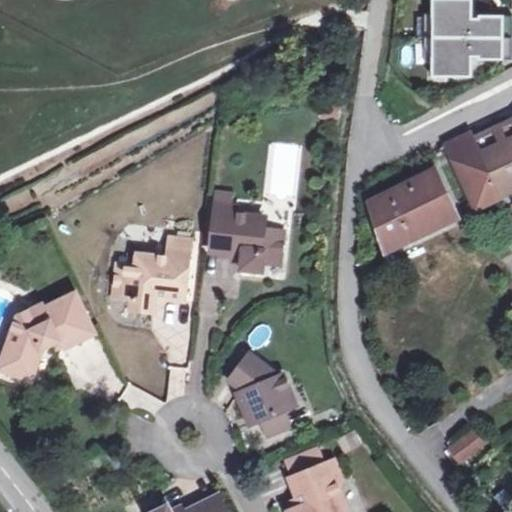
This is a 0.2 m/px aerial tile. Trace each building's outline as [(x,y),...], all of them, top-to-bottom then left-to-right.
[(426,16),(425,63),(433,63),(433,79),(473,80),(473,60),(480,59),(480,62),(511,62),(511,18),(480,18),(481,20),(474,20),(474,0),(451,0),(433,0),(434,16),(426,16)] [(340,109),(322,108),(321,122),(339,123),(340,109)] [(511,123),(475,140),(472,133),(447,146),(477,209),(501,198),(495,185),(511,177),(511,123)] [(386,252),(459,218),(436,170),(370,202),(386,252)] [(214,257),(233,260),(244,262),(243,268),(243,276),(266,279),(266,270),(284,272),(287,241),(268,238),(269,225),(239,221),(240,213),(235,213),(236,201),(221,199),(220,211),(214,257)] [(156,315),(156,306),(157,300),(167,302),(189,304),(196,246),(176,243),(174,260),(141,258),(139,269),(121,267),(117,301),(134,304),(133,313),(156,315)] [(42,352),(51,347),(59,342),(64,351),(96,335),(75,295),(44,310),(42,307),(16,319),(0,365),(0,370),(32,381),(42,352)] [(59,342),(51,347),(56,356),(64,351),(59,342)] [(243,397),(252,420),(260,417),(263,425),(268,424),(273,438),(296,430),(290,415),(302,410),(289,376),(281,380),(253,359),(234,384),(248,394),(243,397)] [(260,417),(252,420),(255,429),(263,425),(260,417)] [(454,449),(463,461),(487,442),(478,430),(454,449)] [(352,511),(343,489),(340,483),(348,480),(342,465),(331,469),(325,454),(293,468),(299,480),(294,483),(302,503),(306,510),(301,511),(352,511)] [(340,483),(343,489),(351,486),(348,480),(340,483)] [(209,511),(226,511),(221,502),(208,509),(209,511)] [(298,511),(301,511),(306,510),(302,503),(296,506),(298,511)]
